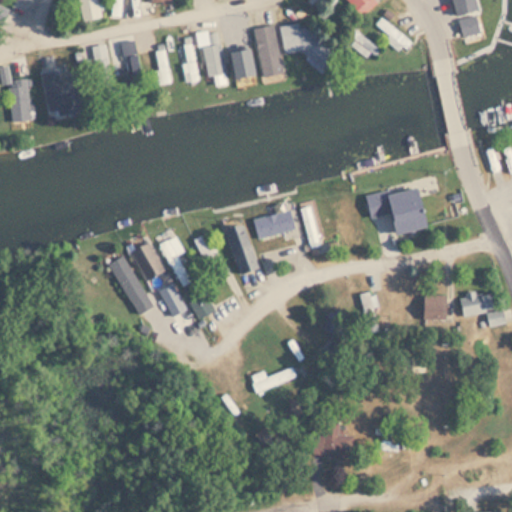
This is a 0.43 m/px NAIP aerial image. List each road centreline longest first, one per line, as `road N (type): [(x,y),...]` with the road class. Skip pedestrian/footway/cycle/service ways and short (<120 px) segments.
road 1 (residential): [(508,238),(302,282),(195,359),(164,291)]
road 2 (residential): [(7,46),(252,0)]
road 3 (residential): [(284,511),(511,485)]
